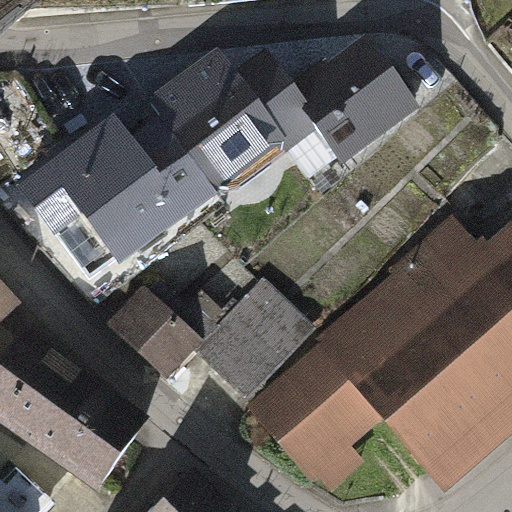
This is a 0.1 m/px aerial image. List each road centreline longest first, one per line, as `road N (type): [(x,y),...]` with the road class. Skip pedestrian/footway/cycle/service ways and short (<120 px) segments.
road 1 (residential): [(511,111),(438,27),(414,12),(30,54),(0,46)]
road 2 (residential): [(0,245),(192,426)]
road 3 (residential): [(192,426),(301,511)]
